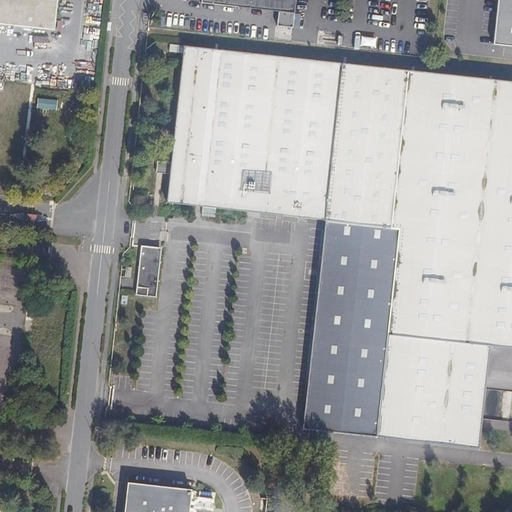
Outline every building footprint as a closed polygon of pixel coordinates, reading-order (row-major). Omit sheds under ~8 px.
[(53,0),(0,0),(0,20),(51,26),(53,0)] [(294,0),(200,0),(200,4),(278,11),(276,26),(292,28),(294,0)] [(511,0),(497,0),(493,45),(511,46),(511,0)] [(408,72),(184,47),(171,163),(170,175),(167,203),(322,220),(390,227),(408,72)] [(511,83),(408,72),(390,227),(396,228),(385,332),(490,345),(511,347),(511,83)] [(170,175),(171,163),(159,162),(158,174),(170,175)] [(390,227),(322,220),(300,429),(375,437),(385,332),(396,228),(390,227)] [(160,249),(140,247),(135,296),(155,298),(160,249)] [(385,332),(375,437),(482,447),(490,345),(385,332)] [(187,511),(190,490),(126,483),(122,511),(187,511)]
